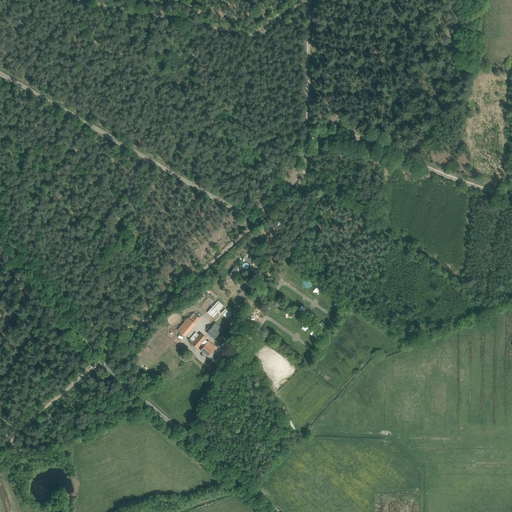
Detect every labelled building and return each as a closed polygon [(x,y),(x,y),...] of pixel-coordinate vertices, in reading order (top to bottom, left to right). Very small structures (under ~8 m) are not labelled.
[(203,293),(195,301),(196,303),(205,294),(203,293)] [(207,313),(213,318),(224,306),(218,301),(207,313)] [(225,309),(221,313),(227,318),(228,317),(230,318),(232,315),(231,314),(225,309)] [(195,314),(190,320),(195,324),(199,318),(195,314)] [(207,333),(214,339),(223,329),(215,322),(207,333)] [(206,338),(200,333),(192,344),(197,348),(201,344),(205,340),(206,338)] [(204,346),(201,350),(208,356),(216,347),(208,340),(207,341),(205,340),(201,344),(203,346),(204,346)]
